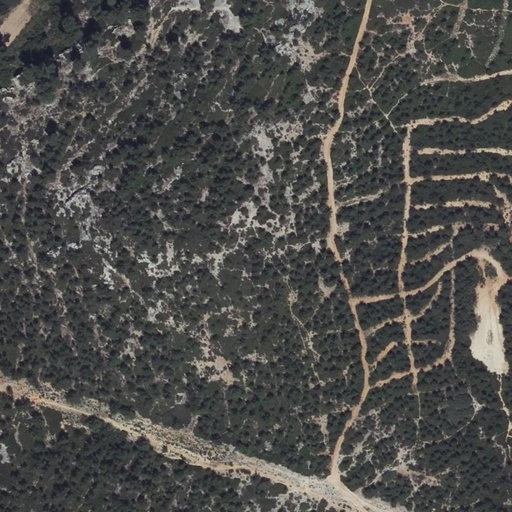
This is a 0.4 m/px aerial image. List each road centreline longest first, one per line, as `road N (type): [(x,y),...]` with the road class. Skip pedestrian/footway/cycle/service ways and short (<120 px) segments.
road 1 (track): [(366,392),(354,311),(330,243),(325,146),(370,0)]
road 2 (track): [(349,299),(428,287),(475,249),(511,278)]
